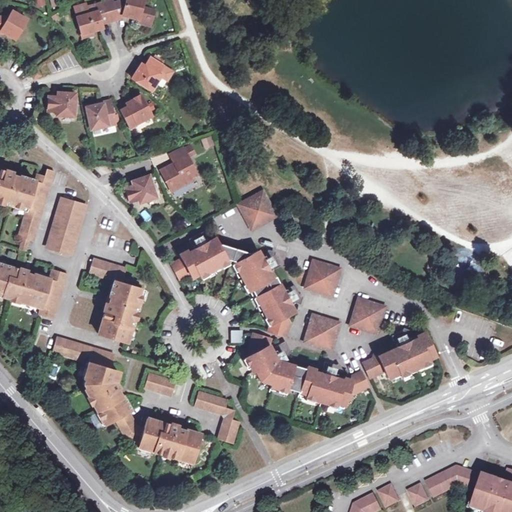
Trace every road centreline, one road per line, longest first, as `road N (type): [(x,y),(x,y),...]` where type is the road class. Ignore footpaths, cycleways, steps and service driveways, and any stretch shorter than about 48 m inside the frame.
road 1 (residential): [(13,112),(98,186),(153,253),(185,309)]
road 2 (tertiary): [(466,391),(242,491)]
road 3 (residential): [(336,511),(339,500),(392,474),(397,483),(490,437)]
road 4 (tertiary): [(0,383),(98,497)]
road 5 (residential): [(18,91),(78,71),(100,79),(118,73),(127,55),(120,35)]
road 6 (residential): [(185,309),(218,315),(218,348),(190,357),(171,330)]
